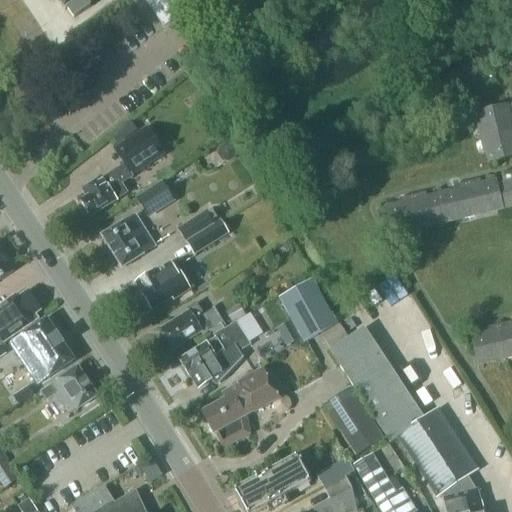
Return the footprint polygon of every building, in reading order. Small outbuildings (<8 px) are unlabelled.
[(58,0),(65,11),(68,9),(74,18),(91,7),(86,0),(58,0)] [(146,0),(163,26),(189,8),(183,0),(146,0)] [(197,94),(187,100),(199,116),(205,112),(212,107),(200,91),(197,94)] [(478,113),(484,138),(511,130),(506,106),(478,113)] [(132,175),(164,154),(151,134),(152,134),(148,129),(115,150),(125,165),(115,172),(114,172),(87,190),(91,196),(83,201),(84,203),(83,206),(88,213),(91,213),(92,216),(128,194),(122,184),(133,177),(132,175)] [(511,130),(484,138),(490,162),(511,156),(511,130)] [(225,144),(219,148),(218,156),(222,162),(229,163),(236,159),(237,151),(232,145),(225,144)] [(502,208),(497,186),(496,182),(483,186),(481,180),(468,183),(475,214),(502,208)] [(149,219),(176,201),(163,181),(136,198),(149,219)] [(511,182),(497,186),(502,208),(511,205),(511,182)] [(448,221),(475,214),(468,183),(454,187),(455,192),(442,196),(448,221)] [(420,227),(434,224),(448,221),(442,196),(428,199),(427,193),(413,196),(420,227)] [(393,234),(420,227),(413,196),(399,200),(401,205),(387,209),(393,234)] [(179,230),(187,243),(214,226),(207,214),(179,230)] [(124,223),(102,236),(120,265),(126,266),(144,255),(143,254),(156,247),(136,215),(124,223)] [(221,222),(214,226),(187,243),(194,255),(229,235),(221,222)] [(0,281),(14,272),(0,251),(0,281)] [(157,272),(156,271),(136,284),(143,294),(143,295),(144,296),(142,300),(147,309),(151,309),(152,310),(173,298),(176,299),(190,290),(185,281),(189,279),(181,265),(175,269),(171,263),(157,272)] [(280,299),(304,343),(337,324),(313,280),(280,299)] [(40,312),(41,311),(28,292),(27,292),(27,293),(10,304),(6,303),(0,306),(0,336),(4,343),(38,320),(35,315),(39,311),(40,312)] [(203,336),(210,332),(213,336),(226,328),(213,308),(203,314),(197,304),(187,310),(189,313),(161,330),(174,350),(201,333),(203,336)] [(247,316),(240,305),(226,313),(232,324),(247,316)] [(38,386),(73,362),(75,361),(47,319),(45,320),(10,344),(38,386)] [(207,345),(207,344),(180,361),(190,376),(190,375),(199,389),(220,376),(222,380),(244,359),(244,358),(243,358),(240,353),(251,345),(237,322),(215,336),(217,338),(207,345)] [(287,347),(299,340),(289,322),(277,329),(287,347)] [(511,355),(511,324),(511,322),(498,325),(506,357),(511,355)] [(348,337),(341,325),(323,337),(331,349),(348,337)] [(478,363),(506,357),(498,325),(485,328),(487,335),(472,338),(478,363)] [(424,419),(364,328),(330,351),(390,443),(397,438),(436,497),(441,495),(443,500),(444,500),(447,511),(483,511),(478,490),(477,490),(468,477),(478,470),(439,409),(424,419)] [(47,401),(55,395),(69,415),(98,397),(78,367),(50,386),(50,387),(41,392),(47,401)] [(244,419),(246,418),(254,413),(255,414),(280,400),(263,371),(239,384),(240,386),(223,395),(226,400),(202,413),(214,435),(216,434),(225,451),(227,450),(225,446),(247,433),(244,419)] [(14,396),(20,406),(35,395),(29,386),(14,396)] [(351,389),(324,406),(357,457),(384,439),(351,389)] [(278,401),(274,408),(275,415),(281,418),(288,417),(292,411),(290,403),(284,400),(278,401)] [(0,465),(8,461),(0,447),(0,465)] [(382,511),(413,511),(400,491),(396,493),(372,454),(354,465),(382,511)] [(257,511),(311,483),(297,457),(235,491),(246,511),(257,511)] [(324,488),(344,476),(354,471),(347,459),(317,476),(324,488)] [(142,468),(149,481),(160,475),(152,462),(142,468)] [(352,488),(344,476),(324,488),(331,500),(314,509),(314,511),(363,511),(363,510),(358,511),(352,488)] [(104,487),(72,507),(75,511),(145,511),(136,491),(115,504),(104,487)] [(30,499),(18,507),(21,511),(38,511),(30,499)]
